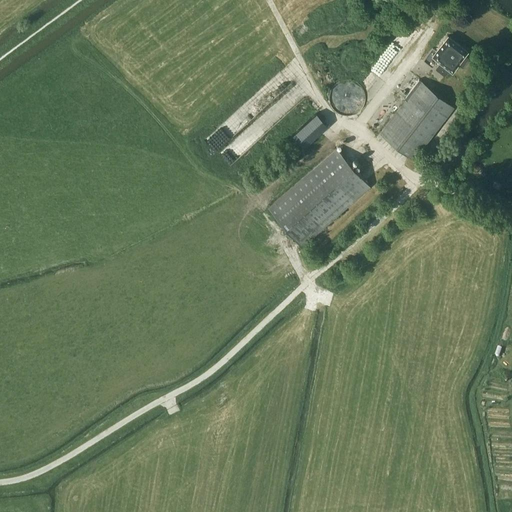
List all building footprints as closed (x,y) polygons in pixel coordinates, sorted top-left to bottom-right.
[(468,52),(448,36),(435,52),(443,58),(436,68),(445,74),(449,69),(452,72),(459,63),(463,66),(468,59),(464,56),(468,52)] [(333,105),(337,110),(341,113),(347,114),(352,114),(358,112),(362,108),(365,104),(367,98),(367,93),(365,87),(362,83),(357,79),(352,77),(346,77),(340,79),(336,83),(332,88),(330,93),(331,100),(333,105)] [(414,159),(454,106),(419,79),(379,132),(414,159)] [(328,124),(316,111),(291,134),(303,147),(328,124)] [(207,138),(230,162),(240,153),(228,140),(234,134),(230,130),(234,127),(227,119),(207,138)] [(301,245),(352,201),(369,185),(335,147),(267,207),(301,245)] [(473,162),(469,168),(476,173),(480,167),(473,162)]
